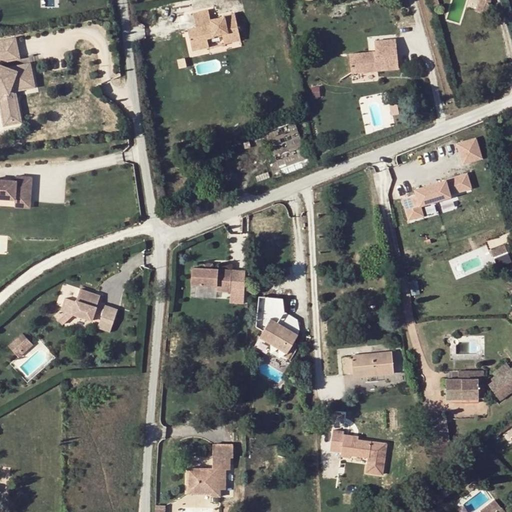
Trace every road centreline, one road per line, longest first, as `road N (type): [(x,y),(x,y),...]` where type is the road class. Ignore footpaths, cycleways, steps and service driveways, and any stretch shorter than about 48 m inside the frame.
road 1 (residential): [(156,242),(511,100)]
road 2 (residential): [(146,511),(156,242)]
road 3 (unknown): [(379,153),(430,386)]
road 4 (residential): [(154,225),(122,0)]
road 5 (residential): [(0,297),(38,264),(154,225)]
